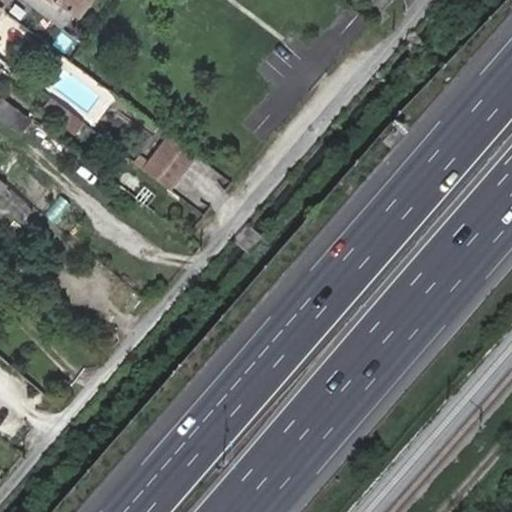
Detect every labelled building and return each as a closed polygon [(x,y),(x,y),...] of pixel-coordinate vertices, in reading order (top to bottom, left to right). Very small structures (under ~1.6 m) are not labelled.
[(73,19),(45,0),(22,0),(63,31),(73,19)] [(45,0),(73,19),(87,0),(45,0)] [(0,120),(18,134),(30,119),(0,96),(0,95),(0,120)] [(83,124),(68,112),(57,126),(72,138),(83,124)] [(168,137),(164,143),(188,160),(192,155),(168,137)] [(188,160),(164,143),(150,161),(140,154),(133,163),(167,189),(188,160)]
